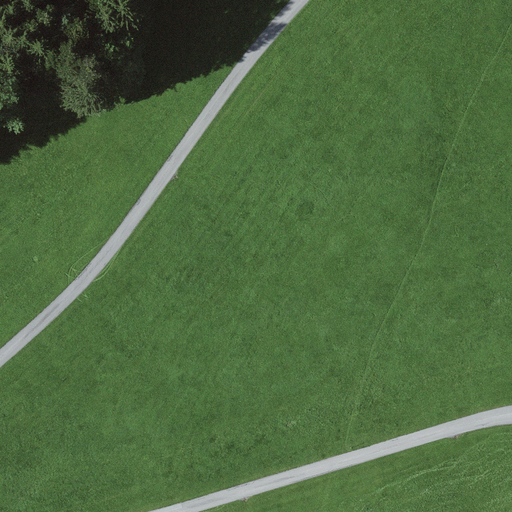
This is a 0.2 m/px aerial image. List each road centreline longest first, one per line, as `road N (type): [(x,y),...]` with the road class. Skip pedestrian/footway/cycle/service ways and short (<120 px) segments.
road 1 (unclassified): [(0,335),(123,223),(300,0)]
road 2 (unclassified): [(511,411),(149,511)]
